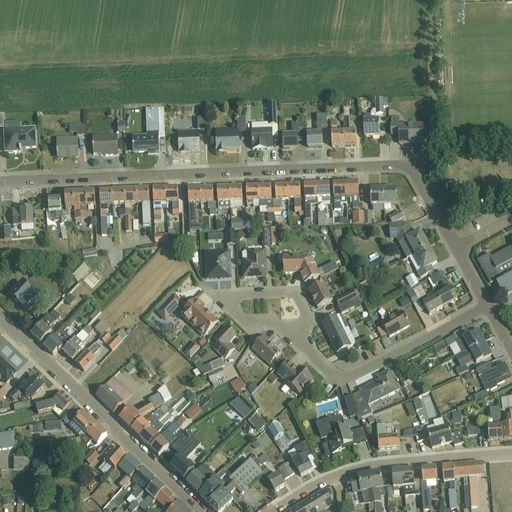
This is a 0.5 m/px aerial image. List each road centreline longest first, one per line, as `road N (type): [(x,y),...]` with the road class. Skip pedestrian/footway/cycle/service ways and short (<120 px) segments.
road 1 (residential): [(0,181),(409,164)]
road 2 (residential): [(199,511),(0,320)]
road 3 (residential): [(485,305),(345,380),(331,376),(298,332)]
road 4 (residential): [(338,474),(511,454)]
road 5 (residential): [(298,332),(242,318),(234,299),(293,295),(303,323)]
